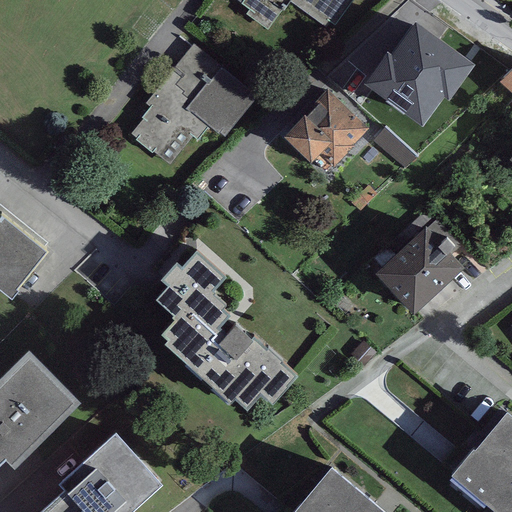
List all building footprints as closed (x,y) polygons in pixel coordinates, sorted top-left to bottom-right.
[(237,0),(248,7),(244,14),(268,31),(289,0),(292,0),(327,25),(329,21),(334,25),(352,0),(237,0)] [(475,53),(416,11),(392,44),(387,40),(363,73),(422,115),(443,85),(449,89),(475,53)] [(256,93),(193,42),(146,101),(149,104),(141,115),(143,117),(131,131),(169,162),(191,136),(196,140),(209,124),(223,135),(256,93)] [(511,62),(499,76),(511,87),(511,62)] [(369,122),(327,83),(284,128),(325,167),(369,122)] [(374,148),(409,171),(419,157),(384,133),(374,148)] [(46,239),(0,201),(0,278),(11,287),(18,279),(15,277),(46,239)] [(464,260),(448,242),(455,236),(447,228),(440,234),(425,218),(375,264),(413,306),(464,260)] [(225,268),(196,241),(181,257),(176,252),(160,269),(168,276),(155,289),(173,305),(171,307),(174,310),(160,325),(167,331),(165,334),(186,354),(184,356),(228,397),(235,389),(245,399),(260,384),(272,395),(298,367),(254,326),(251,329),(228,308),(230,306),(223,300),(226,296),(213,285),(215,283),(213,281),(225,268)] [(80,387),(28,334),(0,361),(0,448),(4,445),(13,453),(80,387)] [(511,511),(511,406),(507,402),(475,441),(473,439),(451,466),(506,511),(511,511)] [(118,511),(162,474),(115,421),(58,472),(65,479),(27,511),(118,511)] [(398,511),(330,456),(283,511),(398,511)]
